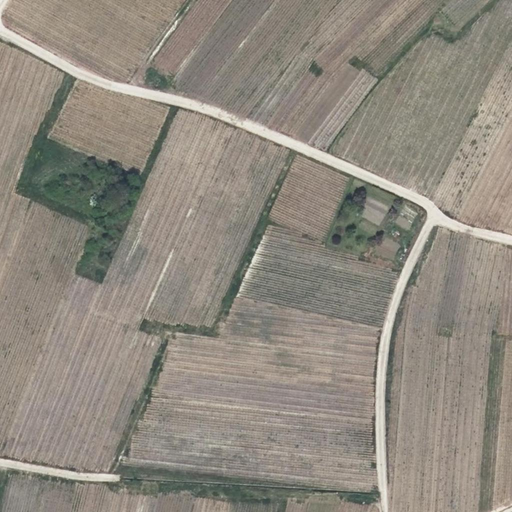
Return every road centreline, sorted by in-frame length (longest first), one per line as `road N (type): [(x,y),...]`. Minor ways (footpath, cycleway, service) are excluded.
road 1 (track): [(0,30),(87,77),(194,104),(401,191),(461,229),(511,240)]
road 2 (track): [(436,215),(400,288),(383,349),(382,511)]
